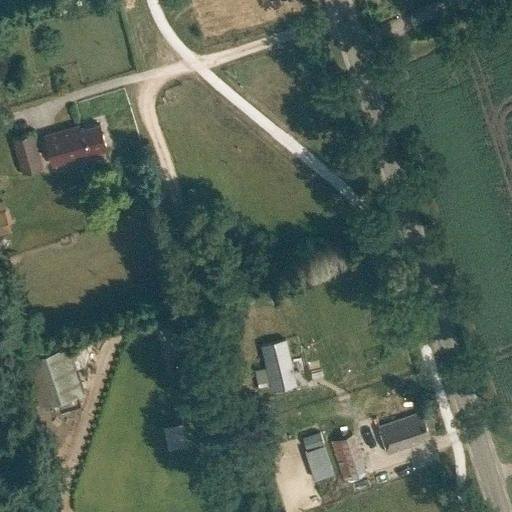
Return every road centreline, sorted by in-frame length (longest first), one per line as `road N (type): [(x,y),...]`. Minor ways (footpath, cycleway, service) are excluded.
road 1 (track): [(70,511),(67,491),(116,335),(181,309),(187,277),(185,245),(144,117),(144,89),(155,75),(340,18)]
road 2 (tertiary): [(495,511),(334,0)]
